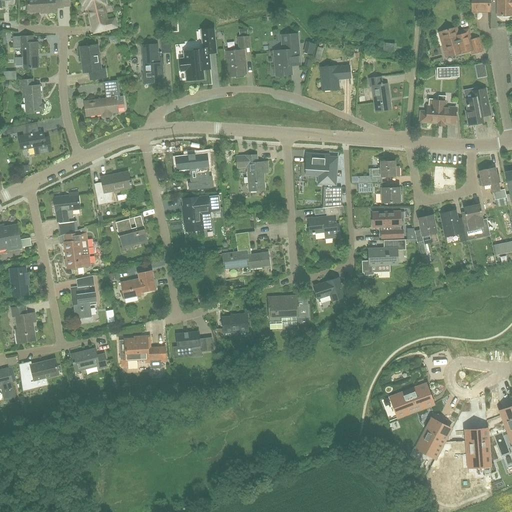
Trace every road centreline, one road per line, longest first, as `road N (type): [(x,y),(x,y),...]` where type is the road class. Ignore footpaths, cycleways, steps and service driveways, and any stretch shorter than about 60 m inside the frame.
road 1 (residential): [(382,139),(297,97),(249,89),(174,103),(141,135)]
road 2 (residential): [(176,318),(141,135)]
road 3 (residential): [(61,345),(29,183)]
road 4 (residential): [(407,141),(418,192),(432,199),(466,189),(471,145)]
road 5 (residential): [(141,135),(190,127),(286,134)]
road 6 (residential): [(296,277),(286,134)]
road 7 (residential): [(80,159),(64,109),(64,30)]
road 8 (residential): [(507,369),(453,365),(450,384),(459,393),(498,375)]
road 9 (residential): [(350,264),(345,137)]
